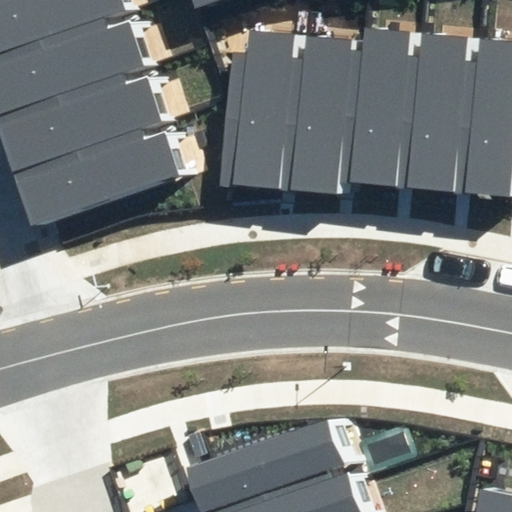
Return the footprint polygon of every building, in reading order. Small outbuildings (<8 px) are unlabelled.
[(0,0),(0,54),(144,3),(143,0),(0,0)] [(213,0),(217,9),(241,0),(213,0)] [(0,54),(0,63),(18,112),(165,60),(144,3),(0,54)] [(440,33),(386,28),(385,41),(372,180),(426,185),(440,33)] [(308,190),(322,35),(265,30),(263,55),(251,54),(239,183),(308,190)] [(494,38),(440,33),(426,185),(479,190),(494,38)] [(372,180),(385,41),(322,35),(308,190),(371,196),(372,180)] [(511,39),(494,38),(479,190),(511,192),(511,39)] [(18,112),(38,169),(185,117),(165,60),(18,112)] [(38,169),(59,226),(205,174),(185,117),(38,169)] [(212,466),(226,511),(259,511),(375,474),(356,418),(212,466)] [(259,511),(387,511),(375,474),(259,511)] [(495,511),(511,511),(511,490),(500,488),(495,511)]
